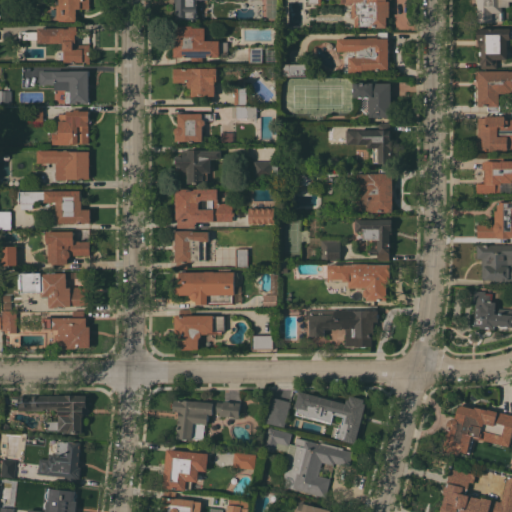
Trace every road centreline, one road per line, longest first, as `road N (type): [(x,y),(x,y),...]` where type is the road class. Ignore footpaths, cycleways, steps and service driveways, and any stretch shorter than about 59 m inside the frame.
road 1 (residential): [(378,511),(430,300),(429,0)]
road 2 (residential): [(117,511),(133,374),(130,0)]
road 3 (residential): [(511,360),(416,373),(0,372)]
